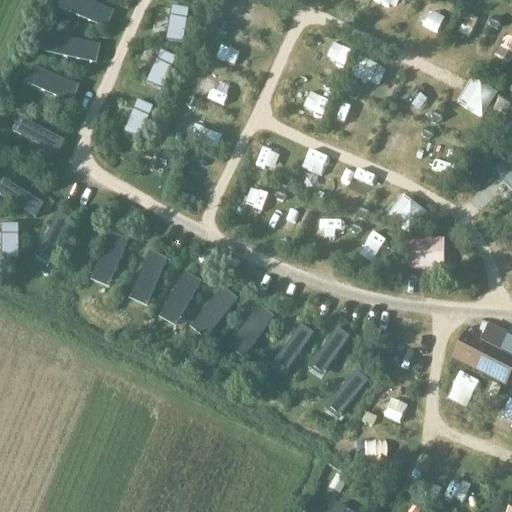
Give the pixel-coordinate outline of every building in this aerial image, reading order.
[(113,16),(76,0),(62,0),(57,12),(105,34),(113,16)] [(188,13),(171,10),(165,44),(182,47),(188,13)] [(494,18),(488,23),(487,30),(494,33),(498,30),(498,20),(494,18)] [(224,26),(215,26),(214,29),(219,37),(226,35),(226,34),(227,31),(226,27),(224,26)] [(98,49),(46,39),(43,57),(94,67),(98,49)] [(174,62),(159,55),(144,86),(159,93),(174,62)] [(71,107),(77,89),(28,70),(21,88),(71,107)] [(333,87),(329,82),(323,83),(322,85),(321,88),(324,93),(330,93),(332,89),(333,87)] [(511,85),(500,105),(511,112),(511,85)] [(354,91),(348,92),(347,95),(346,98),(350,102),(356,102),(357,99),(358,96),(354,91)] [(193,102),(184,102),(182,105),(188,112),(195,111),(195,110),(196,106),(195,103),(193,102)] [(152,111),(136,104),(122,135),(138,142),(152,111)] [(430,125),(435,127),(441,122),(440,116),(436,114),(434,113),(429,118),(430,125)] [(63,143),(19,121),(11,136),(55,158),(63,143)] [(425,130),(421,135),(421,140),(424,141),(427,143),(432,141),(432,133),(432,130),(427,128),(425,130)] [(511,173),(501,163),(491,174),(511,194),(511,173)] [(291,178),(285,176),(280,181),(282,189),(284,190),(291,186),(291,178)] [(43,208),(0,180),(0,198),(21,212),(34,221),(43,208)] [(283,192),(280,191),(273,198),(275,203),(280,205),(284,201),(283,192)] [(425,217),(409,205),(393,226),(408,238),(421,222),(425,217)] [(367,211),(362,209),(357,213),(358,221),(361,222),(368,218),(367,211)] [(70,224),(56,217),(34,261),(48,268),(70,224)] [(359,225),(356,224),(349,231),(351,236),(356,238),(360,234),(359,225)] [(17,228),(0,227),(0,262),(17,262),(17,228)] [(128,245),(110,237),(88,285),(107,293),(128,245)] [(410,242),(410,270),(441,270),(442,242),(410,242)] [(165,262),(149,255),(128,304),(145,311),(165,262)] [(200,285),(184,276),(158,323),(174,332),(200,285)] [(237,303),(222,291),(189,331),(204,343),(237,303)] [(273,321),(258,309),(227,350),(243,361),(273,321)] [(511,331),(510,336),(488,326),(479,343),(462,335),(450,361),(458,364),(498,383),(506,387),(510,378),(511,374),(511,331)] [(312,337),(300,328),(270,368),(283,377),(312,337)] [(348,340),(336,331),(307,371),(319,380),(348,340)] [(367,384),(355,374),(323,412),(334,422),(367,384)] [(376,421),(364,416),(362,422),(360,425),(372,430),(374,425),(376,421)] [(438,489),(433,486),(427,499),(432,502),(435,503),(442,490),(438,489)]
